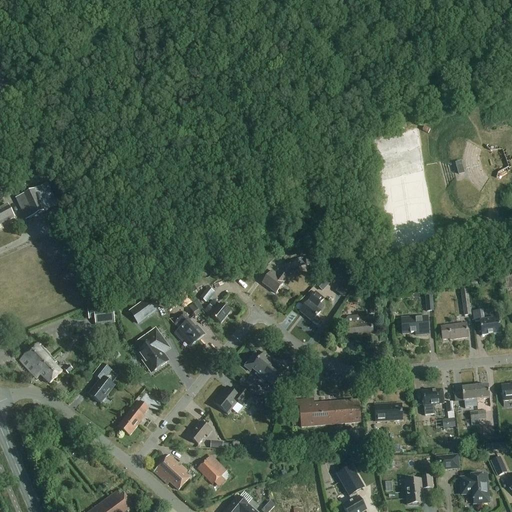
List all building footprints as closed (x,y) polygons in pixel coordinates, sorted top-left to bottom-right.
[(28,219),(58,206),(48,184),(39,188),(23,195),(18,197),(18,198),(28,219)] [(0,225),(0,226),(13,219),(10,214),(7,207),(0,210),(0,225)] [(317,259),(306,259),(307,267),(314,266),(324,276),(330,271),(317,259)] [(299,260),(284,262),(285,270),(300,268),(299,260)] [(321,280),(322,280),(326,285),(327,285),(328,286),(343,271),(336,265),(321,280)] [(280,273),(277,277),(272,273),(263,285),(276,296),(284,286),(283,285),(287,280),(280,273)] [(342,284),(336,292),(339,294),(345,286),(342,284)] [(200,298),(206,303),(213,295),(206,290),(200,298)] [(460,291),(464,317),(471,316),(468,290),(460,291)] [(316,292),(299,313),(312,323),(316,325),(318,325),(320,322),(320,320),(318,318),(317,317),(321,312),(325,308),(320,305),(325,299),(316,292)] [(432,297),(425,298),(426,312),(434,312),(432,297)] [(129,312),(138,325),(156,312),(147,299),(129,312)] [(369,299),(370,315),(378,314),(377,299),(369,299)] [(188,306),(195,318),(199,315),(192,304),(188,306)] [(219,328),(229,317),(214,304),(204,316),(219,328)] [(113,307),(88,311),(89,321),(95,320),(96,328),(115,326),(113,307)] [(482,322),(481,311),(474,312),(475,323),(481,322),(482,337),(501,335),(499,320),(482,322)] [(346,318),(347,326),(348,340),(373,338),(371,324),(361,325),(361,318),(359,317),(346,318)] [(414,334),(415,336),(429,335),(427,317),(401,319),(402,335),(414,334)] [(174,326),(178,331),(174,335),(181,344),(185,340),(191,346),(204,334),(198,328),(195,331),(183,318),(174,326)] [(469,341),(467,326),(442,329),(443,342),(450,342),(450,343),(469,341)] [(158,348),(164,344),(156,331),(137,344),(142,351),(137,354),(152,374),(168,363),(158,348)] [(55,363),(37,344),(19,362),(37,380),(40,377),(49,386),(61,374),(53,365),(55,363)] [(252,370),(262,379),(275,363),(264,355),(260,359),(255,355),(244,368),(250,373),(252,370)] [(262,379),(259,383),(263,386),(266,382),(273,388),(286,372),(275,363),(262,379)] [(64,371),(68,375),(73,370),(68,366),(64,371)] [(101,407),(115,389),(105,381),(111,374),(103,367),(94,378),(100,383),(90,397),(101,407)] [(251,385),(246,391),(249,393),(254,388),(251,385)] [(502,403),(511,402),(511,387),(500,389),(502,403)] [(475,389),(476,402),(489,401),(487,388),(475,389)] [(234,395),(226,389),(221,396),(222,396),(214,406),(227,416),(237,404),(244,409),(251,400),(239,390),(234,395)] [(463,404),(476,402),(475,389),(462,390),(463,404)] [(279,391),(270,402),(278,407),(286,396),(279,391)] [(434,416),(434,407),(444,406),(442,392),(422,395),(423,408),(424,408),(425,417),(434,416)] [(301,429),(329,427),(328,406),(313,407),(313,401),(289,404),(290,416),(300,415),(301,429)] [(149,410),(140,402),(134,411),(133,410),(118,429),(129,438),(144,419),(143,418),(149,410)] [(328,406),(329,427),(360,424),(358,404),(328,406)] [(376,424),(402,423),(401,407),(375,408),(376,424)] [(485,412),(477,412),(478,421),(486,420),(485,412)] [(448,420),(442,421),(443,430),(455,428),(454,419),(448,420)] [(207,439),(211,434),(199,424),(193,431),(196,433),(188,442),(196,448),(205,437),(207,439)] [(368,438),(368,451),(383,450),(382,437),(368,438)] [(486,445),(486,452),(506,450),(506,444),(486,445)] [(169,458),(154,474),(168,487),(169,485),(178,493),(189,481),(190,479),(186,475),(185,475),(186,474),(188,472),(181,466),(179,468),(178,467),(177,466),(179,464),(170,456),(169,458)] [(208,459),(197,470),(197,471),(211,485),(212,486),(221,477),(217,473),(222,468),(221,467),(211,456),(211,457),(208,459)] [(456,471),(454,457),(440,459),(441,472),(456,471)] [(498,478),(507,474),(500,459),(492,463),(498,478)] [(363,490),(351,469),(336,477),(352,504),(342,510),(343,511),(365,511),(355,495),(363,490)] [(466,480),(463,480),(464,485),(463,485),(461,488),(461,495),(464,497),(473,496),(474,507),(488,505),(487,499),(489,499),(487,477),(466,478),(466,480)] [(432,490),(431,478),(421,479),(421,482),(405,484),(407,507),(423,505),(422,491),(432,490)] [(129,511),(133,509),(122,496),(119,498),(116,494),(92,511),(129,511)] [(253,511),(238,499),(226,511),(253,511)] [(270,502),(266,507),(270,511),(271,511),(275,507),(274,506),(270,502)]
